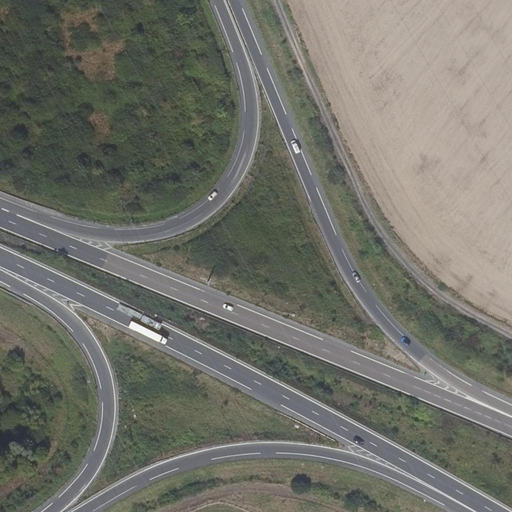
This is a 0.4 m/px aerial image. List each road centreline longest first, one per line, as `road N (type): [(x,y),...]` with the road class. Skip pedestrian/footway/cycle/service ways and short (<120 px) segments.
road 1 (trunk): [(511,427),(0,215)]
road 2 (trunk): [(0,258),(261,386),(487,511)]
road 3 (trunk): [(511,410),(431,366),(393,336),(364,295),(236,0)]
road 4 (trunk): [(216,0),(251,111),(243,159),(220,195),(163,230),(125,235),(0,205)]
road 5 (track): [(278,0),(372,222),(412,269),(467,314),(511,337)]
road 6 (trunk): [(81,511),(167,462),(236,447),(309,447),(361,460),(472,511)]
road 7 (trunk): [(0,274),(76,323),(98,360),(106,400),(98,446),(84,477),(48,511)]
